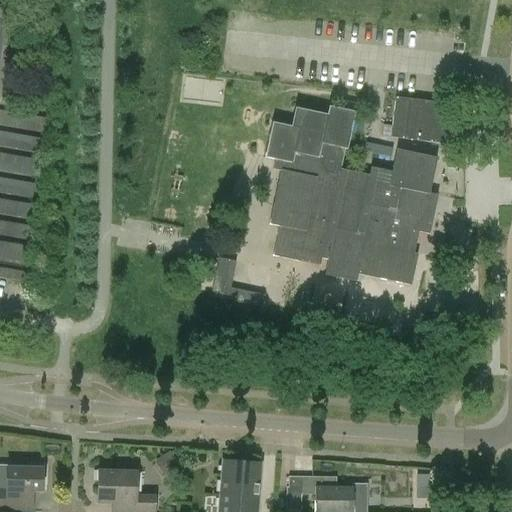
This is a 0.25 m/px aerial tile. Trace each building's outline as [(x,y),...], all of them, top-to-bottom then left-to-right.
[(0,59),(9,11),(0,9),(0,59)] [(394,98),(389,139),(446,146),(451,105),(394,98)] [(396,150),(391,173),(371,168),(369,175),(341,170),(345,150),(347,150),(355,113),(329,107),(327,115),(295,108),(291,127),(272,123),(265,157),(275,160),(273,170),(281,171),(269,225),(279,227),(273,256),(299,262),(301,255),(328,260),(325,275),(356,282),(358,274),(410,286),(417,255),(413,254),(418,232),(429,235),(437,196),(429,194),(437,159),(396,150)] [(25,245),(43,117),(0,110),(0,276),(25,280),(30,246),(25,245)] [(263,303),(265,296),(231,289),(236,263),(219,259),(211,293),(263,303)] [(424,340),(430,313),(420,311),(416,328),(402,326),(400,335),(424,340)] [(223,461),(218,511),(256,511),(260,464),(223,461)] [(0,488),(0,510),(31,511),(31,492),(41,493),(42,468),(6,467),(6,489),(0,488)] [(98,504),(128,504),(127,511),(153,511),(153,496),(135,496),(135,472),(98,472),(98,504)] [(286,491),(300,491),(300,480),(286,480),(286,491)] [(314,489),(313,511),(361,511),(362,503),(365,503),(366,486),(367,486),(367,485),(351,484),(351,486),(352,486),(352,489),(314,489)] [(300,510),(300,495),(300,491),(286,491),(285,491),(285,510),(300,510)]
